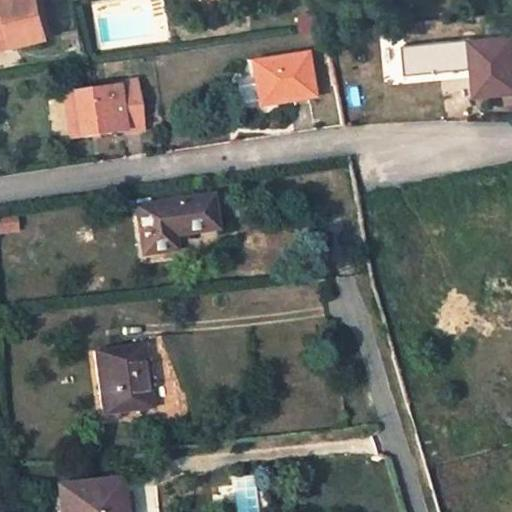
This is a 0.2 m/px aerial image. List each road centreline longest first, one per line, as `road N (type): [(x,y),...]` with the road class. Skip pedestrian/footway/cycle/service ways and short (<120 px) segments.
road 1 (residential): [(511,135),(346,140),(0,186)]
road 2 (residential): [(349,279),(419,511)]
